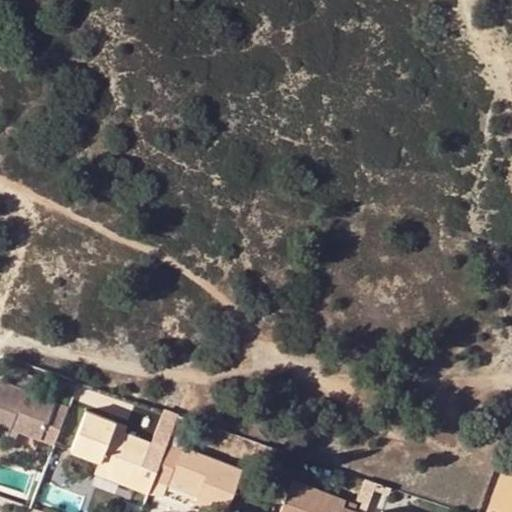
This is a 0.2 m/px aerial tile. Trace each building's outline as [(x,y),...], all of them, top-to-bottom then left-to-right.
[(52,408),(54,402),(0,381),(0,431),(7,434),(10,428),(53,444),(65,412),(52,408)] [(65,412),(67,407),(54,402),(52,408),(65,412)] [(113,429),(115,423),(85,412),(70,451),(100,462),(95,473),(147,493),(153,479),(164,448),(123,433),(113,429)] [(113,429),(123,433),(126,427),(115,423),(113,429)] [(165,445),(164,448),(153,479),(197,496),(195,502),(220,511),(225,511),(241,471),(182,448),(181,451),(165,445)] [(275,449),(263,445),(256,464),(267,468),(275,449)] [(485,497),(510,511),(511,507),(511,474),(502,469),(485,497)] [(375,482),(365,479),(357,502),(361,502),(357,511),(363,511),(373,489),(375,482)] [(351,511),(342,508),(345,501),(291,481),(279,511),(351,511)] [(391,487),(375,482),(373,489),(388,495),(391,487)]
